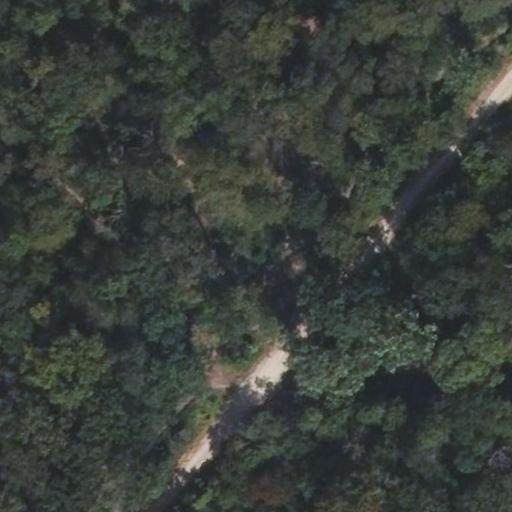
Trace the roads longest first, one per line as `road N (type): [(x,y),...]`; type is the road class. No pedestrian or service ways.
road 1 (unclassified): [(149,511),(511,79)]
road 2 (track): [(0,91),(276,357)]
